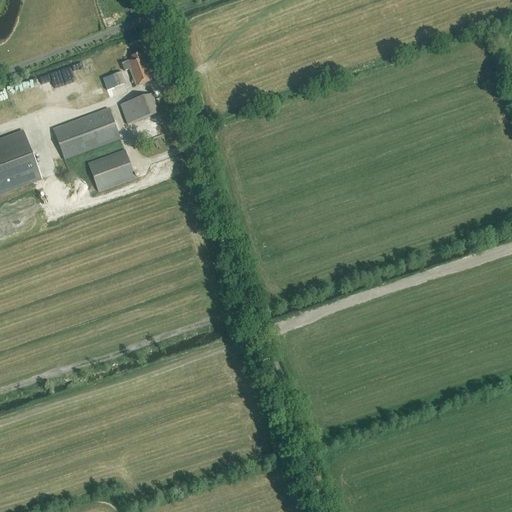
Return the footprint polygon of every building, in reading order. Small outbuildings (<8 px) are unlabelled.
[(135,87),(152,81),(146,63),(144,64),(140,53),(131,56),(133,60),(122,64),(124,72),(129,70),(135,87)] [(114,88),(125,84),(121,73),(110,77),(114,88)] [(152,94),(120,106),(127,125),(159,113),(152,94)] [(120,139),(109,110),(53,131),(64,160),(120,139)] [(0,194),(41,179),(24,132),(0,140),(0,194)] [(135,180),(125,151),(89,164),(99,193),(135,180)]
